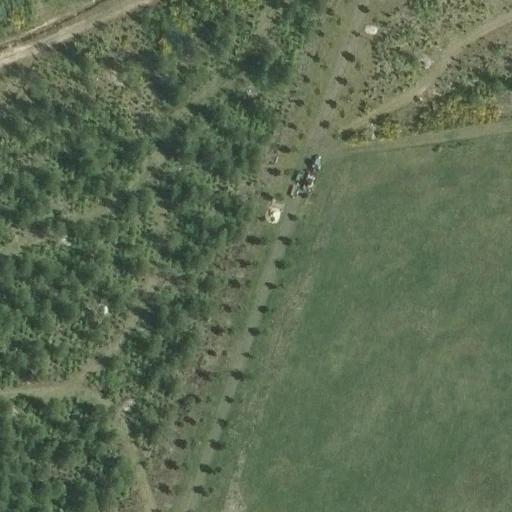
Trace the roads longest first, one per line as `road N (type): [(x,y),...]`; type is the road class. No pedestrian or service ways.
road 1 (track): [(363,0),(183,511)]
road 2 (track): [(309,153),(414,93),(456,44),(511,20)]
road 3 (track): [(72,391),(120,342),(148,294),(158,261),(153,177)]
road 4 (track): [(154,511),(113,408),(72,391),(0,395)]
road 5 (track): [(153,177),(177,132),(254,49),(284,0)]
road 6 (track): [(309,153),(511,127)]
road 7 (track): [(0,264),(37,234),(153,177)]
road 8 (track): [(0,63),(141,0)]
